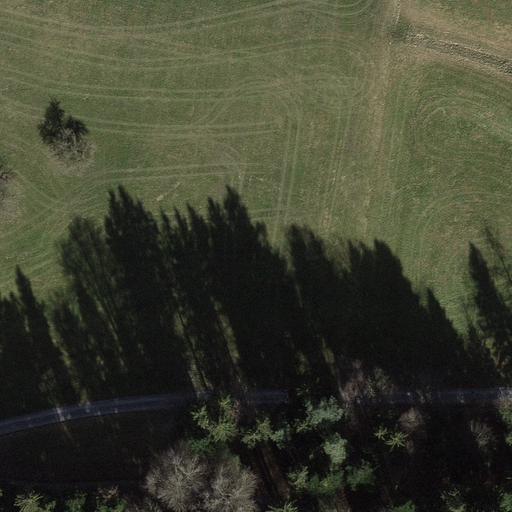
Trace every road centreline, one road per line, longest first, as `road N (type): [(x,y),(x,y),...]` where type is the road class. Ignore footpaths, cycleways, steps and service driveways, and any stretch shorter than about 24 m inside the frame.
road 1 (track): [(0,427),(215,398),(511,394)]
road 2 (track): [(0,483),(193,490),(289,511)]
